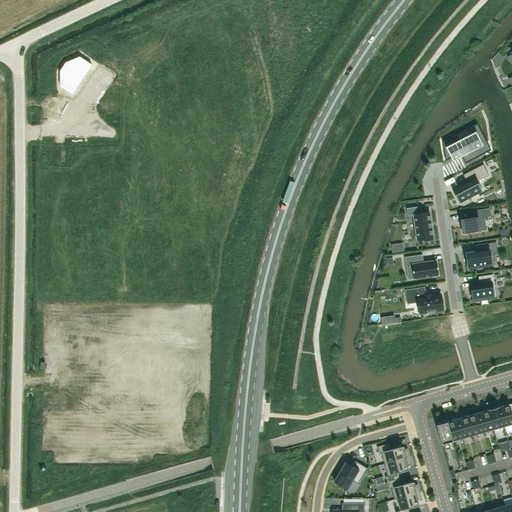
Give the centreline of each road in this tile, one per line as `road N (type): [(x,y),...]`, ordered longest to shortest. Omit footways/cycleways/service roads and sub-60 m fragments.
road 1 (primary): [(239,511),(253,333),(281,217),(334,100),(403,0)]
road 2 (unclassified): [(13,511),(20,43)]
road 3 (residential): [(435,177),(474,388)]
road 4 (residential): [(317,511),(322,477),(341,449),(420,424)]
